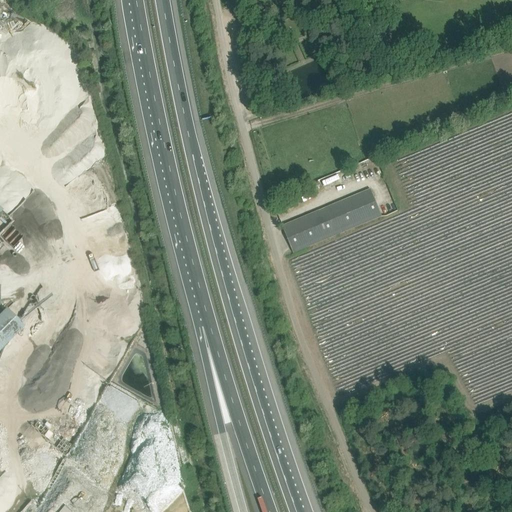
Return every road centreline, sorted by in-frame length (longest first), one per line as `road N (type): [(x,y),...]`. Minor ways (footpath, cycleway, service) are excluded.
road 1 (unclassified): [(369,511),(273,246),(240,121),(222,0)]
road 2 (motorway): [(297,511),(211,238),(162,0)]
road 3 (motorway): [(137,0),(208,323)]
road 4 (motorway): [(208,323),(271,511)]
road 5 (motorway): [(208,323),(220,425),(243,511)]
